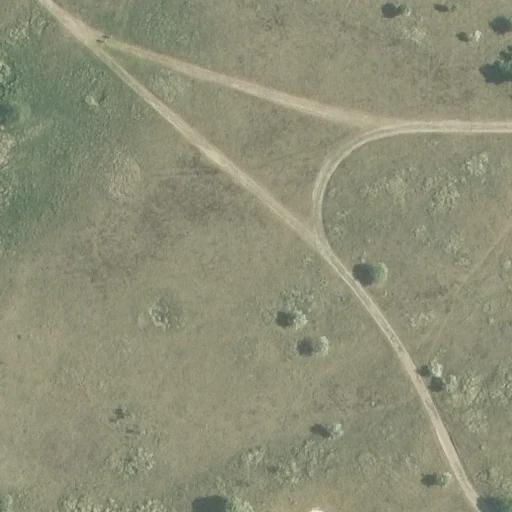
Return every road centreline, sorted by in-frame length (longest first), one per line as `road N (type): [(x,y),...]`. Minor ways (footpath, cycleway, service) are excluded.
road 1 (track): [(81,35),(315,243),(360,293),(422,388),(485,511)]
road 2 (track): [(81,35),(378,127),(511,123)]
road 3 (track): [(391,126),(326,171),(315,243)]
